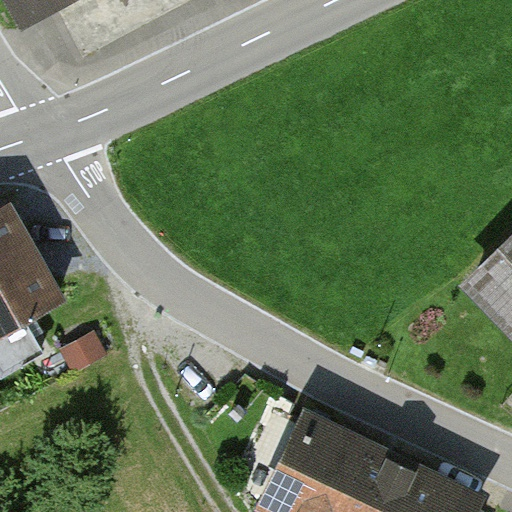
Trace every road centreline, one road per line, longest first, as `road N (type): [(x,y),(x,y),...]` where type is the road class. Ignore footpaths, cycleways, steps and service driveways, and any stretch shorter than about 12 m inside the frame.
road 1 (unclassified): [(511,458),(248,333),(140,269),(46,137)]
road 2 (tertiary): [(342,0),(46,137)]
